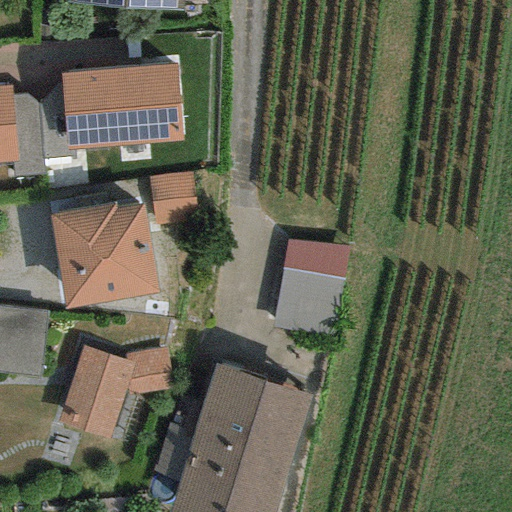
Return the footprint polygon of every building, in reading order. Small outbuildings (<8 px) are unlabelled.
[(182,0),(64,0),(64,6),(182,15),(182,0)] [(174,63),(59,75),(67,150),(182,138),(174,63)] [(11,85),(0,85),(0,164),(18,163),(11,85)] [(140,201),(47,217),(64,309),(156,293),(140,201)] [(280,316),(340,320),(346,234),(286,229),(280,316)] [(46,310),(0,305),(0,371),(39,375),(46,310)] [(164,348),(123,354),(123,361),(80,346),(54,421),(105,439),(125,392),(131,397),(169,388),(164,348)] [(273,511),(311,395),(215,365),(168,511),(273,511)]
